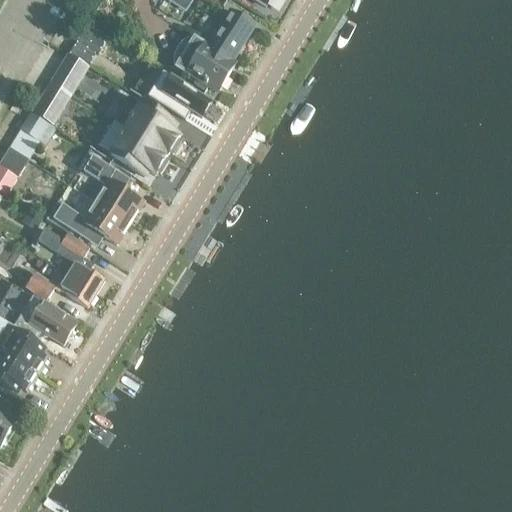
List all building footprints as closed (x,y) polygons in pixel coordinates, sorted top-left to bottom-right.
[(171,0),(189,10),(194,0),(171,0)] [(251,0),(266,9),(271,0),(251,0)] [(234,61),(254,27),(232,13),(210,49),(195,40),(178,69),(220,94),(238,64),(234,61)] [(71,100),(89,71),(68,58),(54,81),(50,87),(71,100)] [(201,127),(212,110),(214,106),(199,96),(197,101),(160,79),(150,96),(201,127)] [(54,128),(71,100),(50,87),(44,98),(33,115),(54,128)] [(113,125),(168,158),(170,155),(173,157),(182,144),(178,142),(180,138),(173,133),(177,128),(130,99),(113,125)] [(32,116),(31,116),(10,151),(30,162),(40,146),(38,144),(49,127),(32,116)] [(113,125),(97,151),(145,180),(148,174),(155,179),(158,175),(161,177),(169,163),(166,161),(168,158),(113,125)] [(30,162),(10,151),(0,166),(0,193),(8,198),(30,162)] [(106,187),(97,203),(133,224),(146,203),(115,185),(121,176),(93,159),(84,174),(106,187)] [(0,225),(14,204),(0,194),(0,225)] [(133,224),(97,203),(86,220),(64,207),(55,222),(83,239),(90,228),(120,246),(133,224)] [(89,250),(68,237),(51,226),(46,233),(38,245),(64,261),(57,272),(97,296),(106,282),(87,271),(90,266),(83,261),(89,250)] [(34,278),(26,292),(46,304),(55,290),(89,310),(97,296),(57,272),(49,286),(34,278)] [(71,321),(45,305),(13,287),(0,308),(0,320),(1,321),(15,330),(37,344),(38,344),(37,344),(43,334),(65,348),(69,342),(75,341),(75,340),(74,334),(79,326),(71,321)] [(36,352),(40,345),(38,344),(37,344),(15,330),(1,321),(0,322),(0,353),(38,377),(39,375),(43,375),(46,370),(44,367),(49,360),(36,352)] [(38,377),(0,353),(0,385),(10,392),(15,386),(28,394),(32,386),(36,387),(39,382),(37,378),(38,377)] [(0,446),(17,419),(6,412),(11,405),(0,398),(0,446)]
